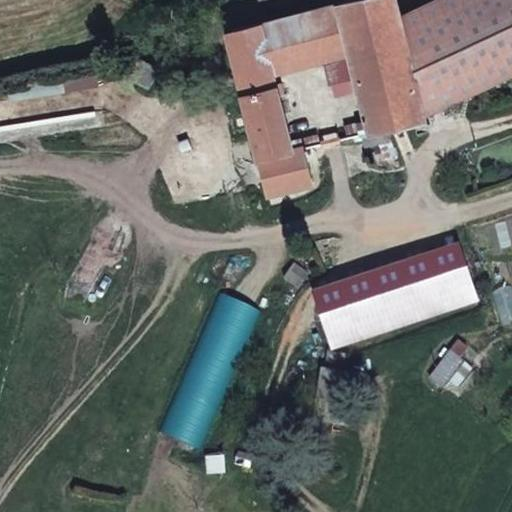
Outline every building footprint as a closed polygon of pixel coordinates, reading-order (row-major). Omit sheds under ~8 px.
[(424,114),(398,11),(395,0),(349,0),(339,3),(349,46),(369,127),(424,114)] [(511,0),(421,0),(398,11),(424,114),(511,73),(511,0)] [(275,65),(349,46),(339,3),(264,22),(275,65)] [(275,65),(264,22),(228,31),(260,155),(295,146),(275,65)] [(455,246),(312,294),(331,349),(474,301),(455,246)]
